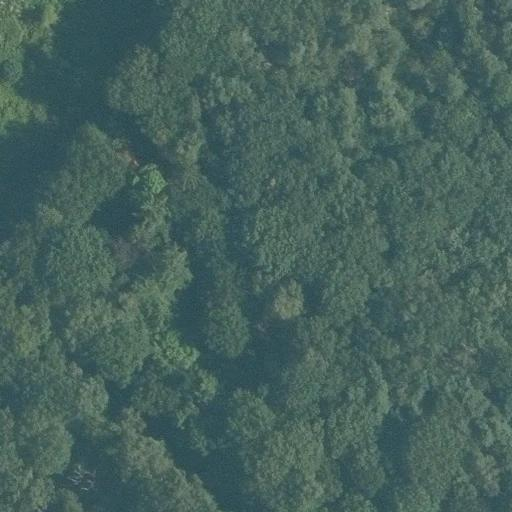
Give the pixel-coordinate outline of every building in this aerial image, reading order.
[(113,158),(117,161),(131,173),(144,185),(145,183),(150,178),(155,183),(151,187),(160,195),(170,185),(160,177),(158,180),(122,148),(120,150),(119,148),(117,150),(119,152),(113,158)] [(228,237),(221,248),(238,259),(244,248),(228,237)] [(23,263),(33,273),(41,265),(31,255),(23,263)] [(320,304),(314,324),(325,328),(332,308),(320,304)] [(230,325),(233,326),(240,331),(242,328),(246,330),(239,342),(238,344),(250,351),(258,337),(267,342),(274,330),(265,325),(269,316),(264,313),(265,311),(259,308),(258,310),(253,307),(248,315),(239,310),(230,325)]
